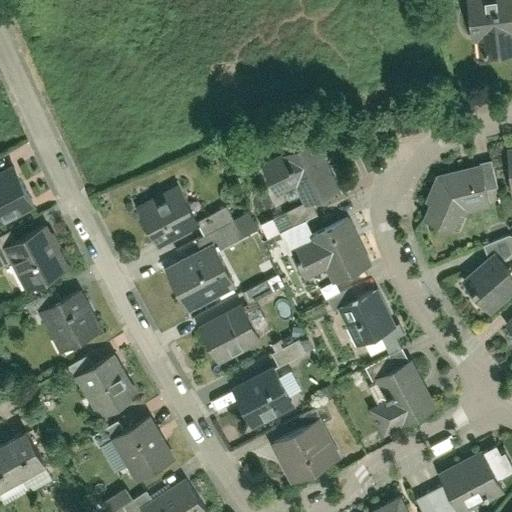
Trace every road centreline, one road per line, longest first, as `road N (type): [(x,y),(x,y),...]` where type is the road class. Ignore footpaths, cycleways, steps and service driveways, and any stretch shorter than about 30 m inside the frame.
road 1 (residential): [(260,511),(124,300),(0,22)]
road 2 (residential): [(511,399),(434,319),(395,223),(413,159),(438,141),(511,118)]
road 3 (residential): [(511,399),(320,511)]
